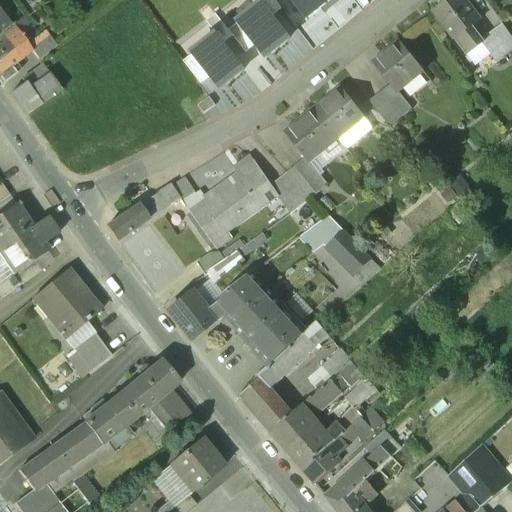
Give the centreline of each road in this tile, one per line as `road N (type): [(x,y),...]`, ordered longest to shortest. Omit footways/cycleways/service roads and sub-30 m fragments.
road 1 (residential): [(66,215),(270,114),(408,0)]
road 2 (secondary): [(308,511),(66,215)]
road 3 (secondary): [(66,215),(0,105)]
